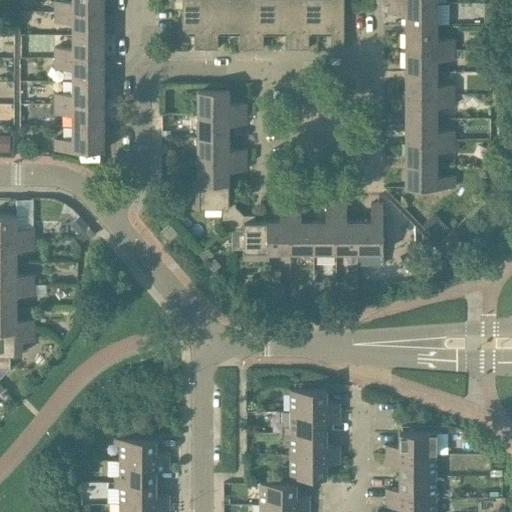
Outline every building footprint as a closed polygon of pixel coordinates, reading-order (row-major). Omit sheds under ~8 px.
[(54,0),(55,10),(104,10),(103,0),(54,0)] [(206,47),(205,0),(182,0),(182,33),(194,33),(194,47),(206,47)] [(205,0),(206,47),(218,47),(218,33),(229,33),(228,0),(205,0)] [(251,47),(251,0),(228,0),(229,33),(240,33),(240,47),(251,47)] [(251,0),(251,47),(263,47),(263,33),(275,33),(274,0),(251,0)] [(274,0),(275,33),(285,33),(285,47),(297,47),(297,0),(274,0)] [(297,0),(297,47),(309,47),(309,33),(320,33),(319,0),(297,0)] [(331,47),(344,47),(344,12),(343,0),(319,0),(320,33),(331,33),(331,47)] [(406,12),(406,24),(437,25),(437,1),(388,1),(388,12),(406,12)] [(73,33),(104,33),(104,10),(55,10),(55,20),(73,20),(73,33)] [(437,37),(437,25),(406,24),(406,48),(454,47),(454,37),(437,37)] [(55,46),(55,57),(104,56),(104,33),(73,33),(73,46),(55,46)] [(406,48),(406,71),(437,71),(437,58),(454,58),(454,47),(406,48)] [(73,67),(73,79),(104,79),(104,56),(55,57),(55,67),(73,67)] [(437,83),(437,71),(406,71),(406,93),(454,93),(454,83),(437,83)] [(55,92),(55,102),(104,102),(104,79),(73,79),(73,92),(55,92)] [(198,89),(198,112),(246,113),(246,102),(228,102),(228,89),(198,89)] [(406,93),(406,116),(437,116),(437,104),(454,104),(454,93),(406,93)] [(73,113),(73,125),(104,125),(104,102),(55,102),(55,113),(73,113)] [(198,112),(198,135),(229,135),(229,123),(246,123),(246,113),(198,112)] [(437,129),(437,116),(406,116),(406,139),(454,139),(454,129),(437,129)] [(104,125),(73,125),(73,137),(55,137),(55,149),(104,149),(104,125)] [(198,135),(198,158),(246,158),(246,148),(228,148),(229,135),(198,135)] [(16,136),(1,136),(1,153),(16,152),(16,136)] [(406,139),(405,162),(436,161),(436,149),(454,149),(454,139),(406,139)] [(246,168),(246,158),(198,158),(198,180),(197,181),(229,181),(229,168),(246,168)] [(436,174),(436,161),(405,162),(405,186),(419,186),(419,198),(441,198),(441,186),(454,186),(454,174),(436,174)] [(235,205),(235,193),(229,193),(229,181),(197,181),(198,180),(193,180),(192,205),(222,205),(222,220),(225,223),(239,209),(235,205)] [(268,251),(290,251),(290,202),(280,202),(280,219),(267,219),(268,251)] [(301,202),(290,202),(290,251),(313,251),(313,219),(301,219),(301,202)] [(313,251),(336,251),(336,202),(325,202),(325,219),(313,219),(313,251)] [(346,202),(336,202),(336,251),(359,251),(358,219),(346,219),(346,202)] [(371,219),(358,219),(359,251),(383,251),(383,202),(371,202),(371,219)] [(255,219),(255,213),(243,213),(239,209),(225,223),(229,227),(243,227),(243,256),(269,256),(268,251),(267,219),(255,219)] [(449,226),(435,211),(423,222),(437,237),(449,226)] [(0,213),(0,237),(34,237),(34,227),(16,227),(16,214),(0,213)] [(79,232),(88,224),(79,215),(70,223),(79,232)] [(178,231),(171,222),(161,230),(168,239),(178,231)] [(0,237),(0,260),(16,260),(16,248),(34,248),(34,237),(0,237)] [(415,246),(402,259),(412,269),(425,256),(415,246)] [(0,260),(0,283),(34,283),(34,273),(16,273),(16,260),(0,260)] [(350,282),(336,282),(336,299),(357,299),(357,274),(350,274),(350,282)] [(270,298),(284,298),(284,280),(270,280),(270,298)] [(313,299),(336,299),(336,282),(313,282),(313,299)] [(0,283),(0,306),(16,306),(16,294),(34,294),(34,283),(0,283)] [(0,306),(0,328),(34,329),(34,318),(16,318),(16,306),(0,306)] [(0,367),(10,367),(10,353),(22,353),(22,339),(34,339),(34,329),(0,328),(0,367)] [(290,388),(290,410),(339,410),(339,401),(326,401),(326,388),(290,388)] [(285,426),(285,432),(326,431),(326,419),(339,419),(339,410),(290,410),(290,425),(285,426)] [(290,438),(290,453),(339,453),(339,444),(326,444),(326,431),(285,432),(285,438),(290,438)] [(386,444),(386,453),(435,453),(435,431),(399,431),(399,444),(386,444)] [(120,443),(120,459),(169,459),(169,450),(155,450),(155,437),(115,437),(115,443),(120,443)] [(339,462),(339,453),(290,453),(290,475),(326,475),(326,462),(339,462)] [(400,462),(400,475),(435,475),(435,453),(386,453),(386,462),(400,462)] [(115,475),(115,481),(156,481),(155,468),(169,468),(169,459),(120,459),(120,475),(115,475)] [(435,496),(435,475),(400,475),(400,487),(386,487),(386,496),(435,496)] [(120,487),(120,502),(169,502),(169,493),(156,493),(156,481),(115,481),(115,487),(120,487)] [(260,481),(260,504),(309,504),(309,495),(296,495),(296,481),(260,481)] [(399,511),(435,511),(435,496),(386,496),(386,505),(399,505),(399,511)] [(155,511),(169,511),(169,502),(120,502),(119,511),(155,511)]
